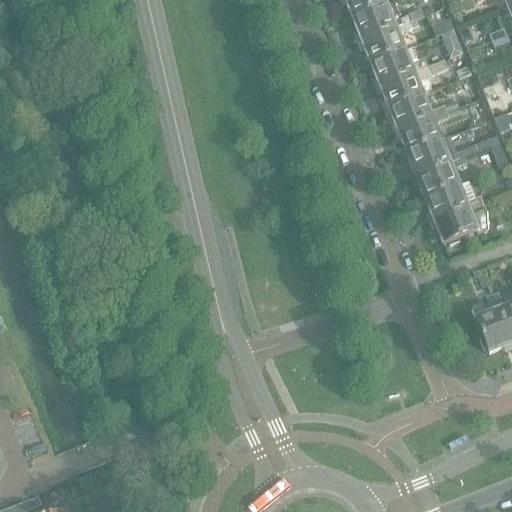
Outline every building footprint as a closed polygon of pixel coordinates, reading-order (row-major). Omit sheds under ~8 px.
[(343,0),(352,22),(385,9),(381,0),(343,0)] [(511,0),(502,0),(507,13),(511,11),(511,0)] [(361,44),(408,25),(406,20),(400,22),(393,5),(385,9),(352,22),(361,44)] [(423,20),(420,12),(408,17),(412,25),(423,20)] [(453,34),(448,24),(432,30),(436,41),(440,39),(453,34)] [(408,25),(361,44),(370,67),(403,54),(396,37),(410,31),(408,25)] [(470,43),(466,33),(459,36),(463,46),(470,43)] [(490,46),(505,40),(503,34),(487,40),(490,46)] [(505,40),(490,46),(492,52),(508,46),(505,40)] [(379,90),(427,71),(424,65),(419,67),(413,50),(403,54),(370,67),(379,90)] [(444,64),(427,71),(431,81),(432,80),(432,79),(447,73),(444,64)] [(427,71),(379,90),(388,112),(421,99),(416,87),(431,81),(427,71)] [(471,80),(468,72),(456,77),(459,85),(471,80)] [(497,106),(493,97),(485,100),(489,109),(497,106)] [(398,135),(445,116),(442,110),(428,116),(421,99),(388,112),(398,135)] [(458,111),(455,105),(442,110),(445,116),(458,111)] [(460,117),(458,111),(445,116),(447,122),(460,117)] [(445,116),(398,135),(407,158),(439,145),(433,128),(447,122),(445,116)] [(416,181),(463,162),(461,157),(456,159),(449,141),(439,145),(407,158),(416,181)] [(499,173),(507,170),(498,147),(490,150),(499,173)] [(463,162),(416,181),(425,204),(458,191),(450,173),(465,167),(463,162)] [(467,188),(458,191),(425,204),(434,226),(482,207),(479,202),(474,204),(467,188)] [(443,249),(448,247),(449,250),(460,246),(459,243),(475,236),(476,239),(487,234),(486,216),(484,213),(482,207),(434,226),(443,249)] [(489,291),(482,274),(476,276),(483,294),(489,291)] [(511,347),(511,309),(503,313),(498,299),(492,301),(511,348),(511,347)] [(511,348),(492,301),(487,303),(492,317),(475,323),(482,342),(479,343),(483,353),(486,352),(488,357),(511,348)] [(18,508),(7,511),(33,511),(41,509),(38,501),(18,508)]
